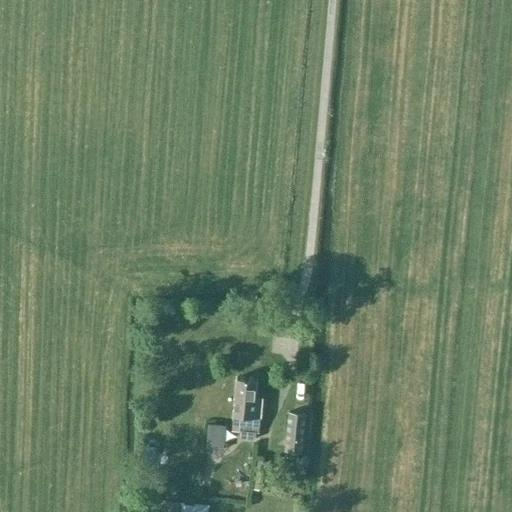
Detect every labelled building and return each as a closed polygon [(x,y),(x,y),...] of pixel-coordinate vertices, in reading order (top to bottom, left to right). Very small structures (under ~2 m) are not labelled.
[(255,397),(257,378),(237,376),(234,414),(233,414),(232,429),(240,430),(240,437),(256,439),(256,432),(259,432),(260,417),(262,398),(255,397)] [(306,413),(289,412),(285,451),(302,453),(306,413)] [(212,468),(203,466),(201,481),(210,483),(212,468)] [(263,469),(256,468),(254,489),(260,490),(263,469)] [(209,511),(210,505),(165,499),(163,511),(209,511)]
